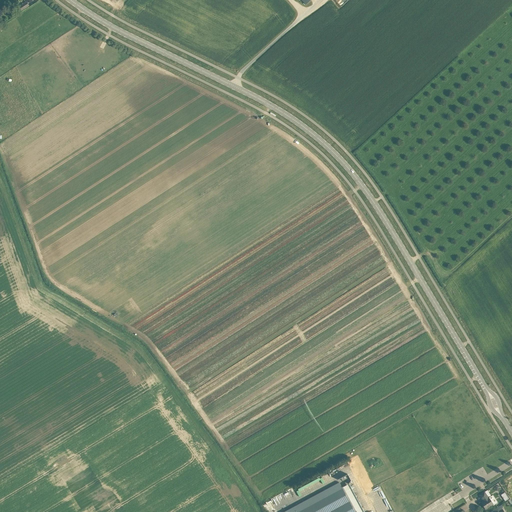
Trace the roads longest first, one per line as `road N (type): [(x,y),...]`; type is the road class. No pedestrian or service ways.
road 1 (secondary): [(487,390),(355,177),(291,117),(234,86)]
road 2 (secondary): [(234,86),(70,0)]
road 3 (unclassified): [(234,86),(319,0)]
